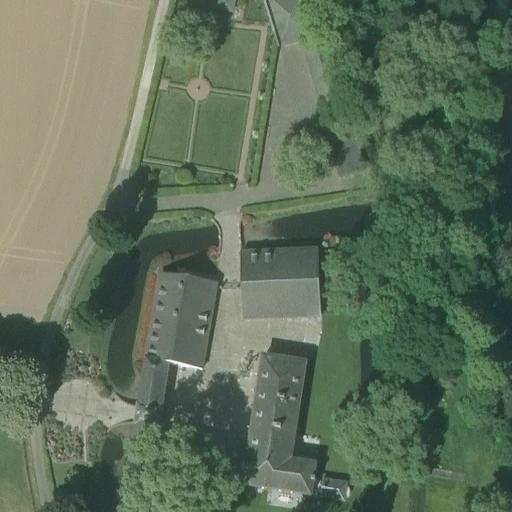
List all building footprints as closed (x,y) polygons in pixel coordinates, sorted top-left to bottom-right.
[(323,35),(312,0),(271,0),(270,0),(284,47),(303,41),(323,35)] [(303,41),(331,134),(351,127),(323,35),(303,41)] [(326,134),(337,172),(362,165),(351,127),(331,134),(326,134)] [(364,172),(362,165),(337,172),(339,180),(364,172)] [(241,256),(243,320),(321,317),(318,252),(241,256)] [(160,275),(146,360),(169,364),(168,365),(202,371),(216,284),(160,275)] [(264,358),(248,455),(244,487),(311,497),(314,480),(316,466),(291,462),(306,365),(264,358)] [(161,411),(168,365),(169,364),(146,360),(138,407),(161,411)] [(158,430),(161,411),(138,407),(135,426),(158,430)] [(179,477),(198,479),(203,448),(157,441),(158,430),(135,426),(127,473),(133,474),(151,477),(152,473),(163,474),(162,481),(178,483),(179,477)] [(198,479),(244,487),(248,455),(203,448),(198,479)] [(311,497),(344,502),(347,485),(314,480),(311,497)]
